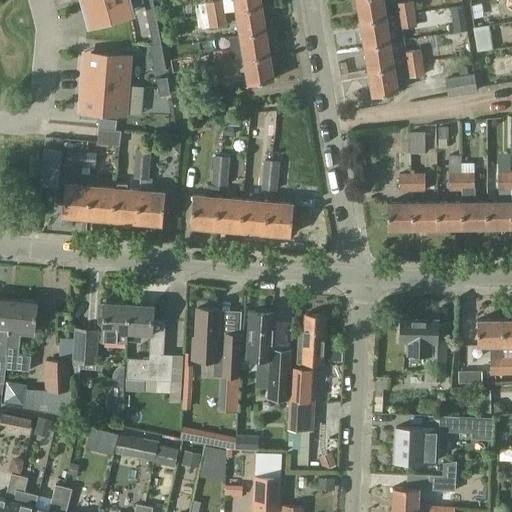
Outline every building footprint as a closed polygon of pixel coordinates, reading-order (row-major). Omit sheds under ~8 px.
[(85,0),(89,11),(120,2),(121,4),(125,3),(124,1),(126,1),(125,0),(85,0)] [(154,6),(152,0),(143,0),(145,8),(154,6)] [(236,9),(261,5),(259,0),(213,0),(205,1),(207,13),(207,14),(225,11),(236,9)] [(382,0),(357,0),(361,21),(385,17),(385,16),(382,0)] [(403,0),(396,2),(398,14),(416,11),(414,0),(403,0)] [(236,9),(240,33),(265,29),(261,5),(236,9)] [(156,18),(154,6),(145,8),(147,20),(156,18)] [(207,14),(209,26),(227,23),(225,11),(207,14)] [(419,25),(416,11),(398,14),(400,27),(419,25)] [(385,17),(361,21),(365,45),(389,41),(387,29),(385,17)] [(158,30),(156,18),(147,20),(150,32),(158,30)] [(240,33),(229,35),(232,48),(234,60),(244,58),(269,54),(265,29),(240,33)] [(161,42),(158,30),(150,32),(152,44),(161,42)] [(334,34),(337,66),(351,65),(348,33),(334,34)] [(503,33),(480,34),(481,50),(504,49),(503,33)] [(389,41),(365,45),(369,69),(392,65),(407,63),(423,60),(421,48),(405,50),(391,53),(389,41)] [(216,62),(234,60),(232,48),(214,51),(216,62)] [(90,52),(88,82),(128,85),(131,55),(90,52)] [(269,54),(244,58),(248,83),(273,79),(269,54)] [(234,60),(216,62),(219,76),(236,73),(234,60)] [(423,60),(407,63),(409,76),(425,73),(423,60)] [(211,63),(194,63),(194,90),(212,90),(211,63)] [(392,65),(369,69),(373,94),(397,90),(395,78),(407,76),(409,76),(407,63),(392,65)] [(194,89),(192,72),(173,74),(175,91),(194,89)] [(476,90),(474,73),(444,77),(447,95),(476,90)] [(169,85),(167,76),(157,78),(159,86),(169,85)] [(128,85),(88,82),(86,111),(126,114),(128,85)] [(160,95),(170,93),(169,85),(159,86),(160,95)] [(245,108),(242,168),(259,169),(261,109),(245,108)] [(379,128),(380,149),(391,148),(391,137),(400,136),(399,127),(379,128)] [(449,127),(440,127),(440,139),(449,139),(449,127)] [(98,144),(121,145),(122,130),(99,128),(98,144)] [(404,129),(405,154),(420,153),(419,128),(404,129)] [(70,138),(67,164),(96,167),(98,153),(89,152),(90,140),(70,138)] [(61,149),(43,147),(42,165),(60,166),(61,149)] [(135,147),(134,161),(149,162),(150,149),(135,147)] [(394,150),(394,170),(406,171),(407,150),(394,150)] [(450,190),(461,190),(462,190),(462,173),(462,155),(450,155),(450,190)] [(215,156),(213,170),(229,171),(231,157),(215,156)] [(264,160),(263,175),(279,176),(280,161),(264,160)] [(133,177),(140,178),(148,178),(149,162),(134,161),(133,177)] [(228,186),(229,171),(213,170),(212,184),(228,186)] [(497,201),(485,201),(486,225),(510,225),(510,200),(510,187),(511,187),(511,170),(500,170),(497,170),(497,201)] [(413,190),(413,172),(399,172),(399,190),(413,190)] [(424,172),(413,172),(413,190),(424,190),(424,172)] [(462,173),(462,190),(476,190),(476,173),(462,173)] [(278,191),(279,176),(263,175),(262,189),(278,191)] [(114,187),(111,218),(136,220),(139,189),(140,178),(133,177),(129,177),(128,188),(114,187)] [(161,222),(164,191),(149,190),(150,178),(148,178),(140,178),(139,189),(136,220),(161,222)] [(87,216),(89,185),(65,183),(61,213),(87,216)] [(111,218),(114,187),(89,185),(87,216),(111,218)] [(461,226),(486,225),(485,201),(476,201),(476,190),(462,190),(461,190),(461,201),(461,226)] [(215,226),(218,196),(193,194),(190,224),(215,226)] [(240,229),(243,199),(218,196),(215,226),(240,229)] [(265,231),(268,201),(243,199),(240,229),(265,231)] [(268,201),(265,231),(290,233),(293,203),(268,201)] [(437,226),(461,226),(461,201),(436,202),(437,226)] [(412,226),(412,202),(398,202),(387,202),(387,227),(412,226)] [(412,226),(437,226),(436,202),(412,202),(412,226)] [(0,297),(0,382),(2,383),(4,368),(4,365),(10,298),(0,297)] [(18,354),(20,336),(33,337),(37,301),(10,298),(4,365),(4,368),(25,369),(27,354),(18,354)] [(126,340),(126,331),(128,303),(104,302),(102,339),(126,340)] [(127,357),(125,389),(178,392),(179,371),(171,371),(172,354),(163,353),(165,319),(152,318),(153,304),(128,303),(126,331),(141,332),(141,335),(149,336),(148,358),(127,357)] [(195,337),(193,337),(193,358),(214,359),(213,375),(221,376),(220,411),(236,412),(241,332),(224,331),(224,333),(217,332),(218,308),(197,307),(195,337)] [(272,358),(272,347),(271,347),(273,312),(254,310),(252,326),(249,325),(247,356),(272,358)] [(299,327),(296,361),(322,362),(324,314),(305,314),(304,327),(299,327)] [(400,319),(400,339),(408,339),(407,352),(428,353),(427,378),(444,379),(445,357),(453,358),(454,340),(436,340),(437,320),(400,319)] [(476,343),(489,343),(489,356),(502,356),(502,343),(502,319),(476,319),(476,343)] [(502,343),(511,343),(511,319),(502,319),(502,343)] [(75,326),(74,379),(80,379),(81,363),(99,364),(99,327),(75,326)] [(277,349),(274,397),(288,398),(290,350),(277,349)] [(489,374),(502,374),(502,356),(489,356),(489,374)] [(511,356),(502,356),(502,374),(511,374),(511,356)] [(45,361),(48,410),(73,414),(72,359),(45,361)] [(288,426),(288,439),(287,467),(308,468),(310,431),(314,431),(317,368),(291,366),(289,399),(288,410),(289,410),(288,426)] [(458,383),(471,383),(471,371),(457,371),(458,383)] [(32,418),(3,413),(1,423),(30,429),(32,418)] [(422,426),(393,425),(391,458),(419,460),(420,459),(432,460),(434,429),(470,431),(471,415),(426,413),(425,427),(422,426)] [(118,434),(115,453),(140,458),(144,439),(118,434)] [(158,445),(155,462),(174,466),(178,449),(158,445)] [(325,450),(312,454),(316,467),(330,463),(325,450)] [(256,475),(254,511),(267,511),(280,511),(282,476),(280,476),(281,455),(261,453),(260,475),(256,475)] [(439,511),(440,504),(428,503),(428,501),(416,501),(416,488),(456,490),(457,461),(444,463),(444,475),(408,474),(408,486),(391,485),(390,510),(415,511),(426,511),(439,511)] [(0,511),(9,511),(19,475),(11,473),(4,499),(0,497),(0,511)] [(19,475),(9,511),(33,511),(35,506),(37,495),(24,491),(27,477),(19,475)] [(218,483),(219,495),(241,494),(240,483),(218,483)] [(56,511),(63,486),(55,484),(48,510),(35,506),(33,511),(56,511)] [(63,486),(56,511),(65,511),(71,488),(63,486)] [(118,511),(142,511),(144,505),(136,503),(133,511),(118,511)]
